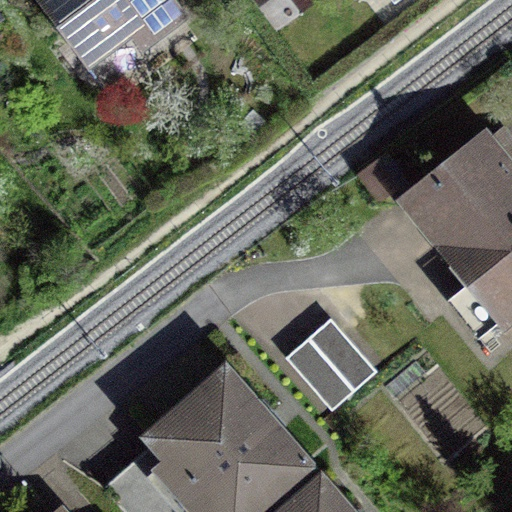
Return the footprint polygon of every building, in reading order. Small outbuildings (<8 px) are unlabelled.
[(52,0),(94,55),(166,0),(52,0)] [(186,0),(200,18),(220,2),(218,0),(186,0)] [(408,203),(473,283),(449,302),(479,338),(511,310),(511,143),(510,141),(496,153),(486,141),(408,203)] [(286,358),(332,411),(377,371),(331,319),(286,358)] [(253,404),(225,373),(151,437),(216,511),(256,511),(308,467),(255,402),(253,404)] [(346,511),(321,482),(286,511),(346,511)]
